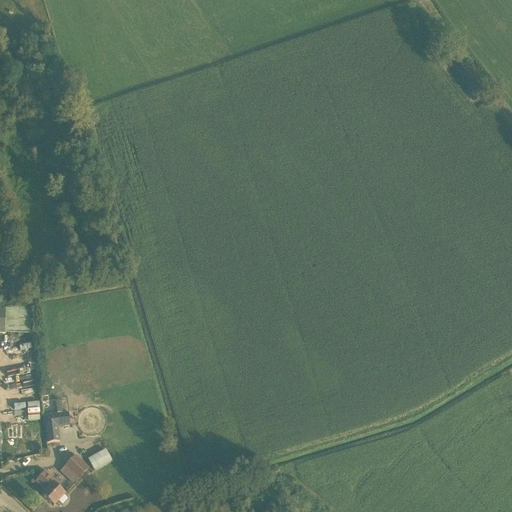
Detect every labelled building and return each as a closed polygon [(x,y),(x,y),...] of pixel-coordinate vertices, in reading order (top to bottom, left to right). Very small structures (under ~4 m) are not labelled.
[(15,365),(27,364),(26,351),(14,351),(15,365)] [(51,416),(53,429),(57,429),(70,427),(69,414),(51,416)] [(94,472),(98,470),(100,472),(104,470),(102,468),(112,462),(105,450),(87,460),(94,472)] [(65,468),(73,477),(78,481),(89,469),(76,457),(65,468)] [(36,482),(46,492),(42,496),(53,506),(64,495),(55,486),(57,484),(45,473),(36,482)]
